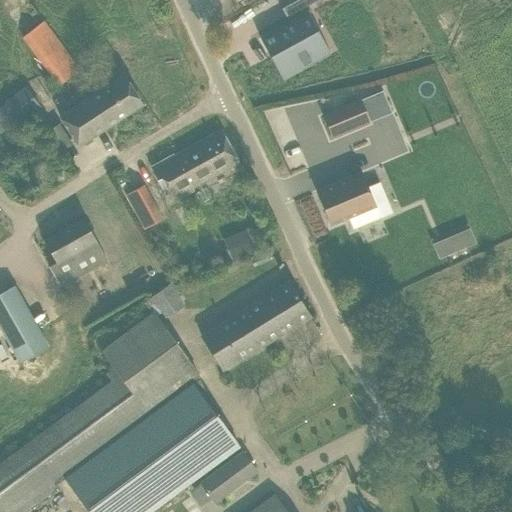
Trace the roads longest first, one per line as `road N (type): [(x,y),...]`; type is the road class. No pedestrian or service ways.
road 1 (unclassified): [(484,511),(377,394),(329,316),(180,0)]
road 2 (unknown): [(224,95),(71,187),(22,231)]
